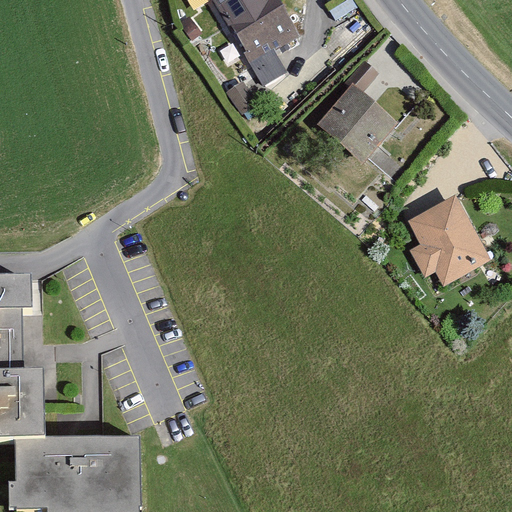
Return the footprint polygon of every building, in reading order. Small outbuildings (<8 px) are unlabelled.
[(204,0),(259,90),(278,79),(266,59),(295,42),(269,0),(204,0)] [(401,139),(349,90),(304,137),(356,186),(401,139)] [(442,197),(392,226),(442,313),(493,284),(442,197)] [(0,358),(21,359),(20,306),(33,306),(33,274),(0,274),(0,358)] [(43,369),(0,369),(0,438),(16,438),(45,438),(43,369)] [(142,511),(141,436),(45,438),(16,438),(18,509),(48,509),(48,511),(142,511)]
